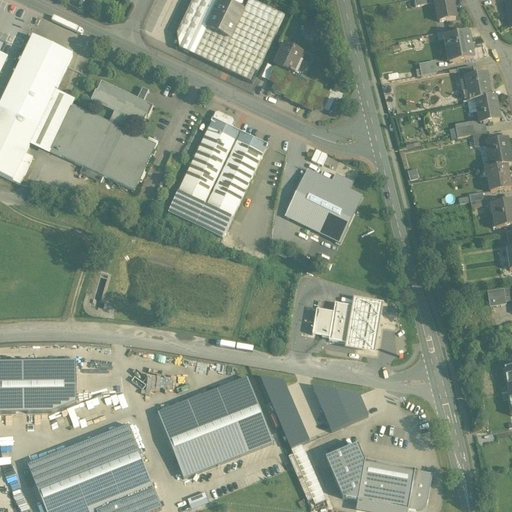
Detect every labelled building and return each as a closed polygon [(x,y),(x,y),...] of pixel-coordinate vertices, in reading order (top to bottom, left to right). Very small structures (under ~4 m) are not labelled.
[(249,1),(243,13),(230,40),(207,29),(220,2),(221,0),(193,0),(176,35),(179,50),(252,85),(284,17),(249,1)] [(451,1),(435,4),(439,23),(455,20),(451,1)] [(243,13),(220,2),(207,29),(230,40),(243,13)] [(444,41),(444,39),(468,35),(467,29),(437,35),(438,42),(444,41)] [(468,35),(444,39),(444,41),(446,50),(449,49),(452,64),(473,60),(468,35)] [(33,37),(0,105),(0,176),(12,182),(25,155),(72,56),(33,37)] [(302,55),(285,47),(275,68),(276,68),(292,76),(293,74),(302,55)] [(434,63),(419,66),(421,78),(437,75),(434,63)] [(322,89),(294,76),(295,75),(293,74),(292,76),(276,68),(269,82),(276,85),(275,87),(273,91),(274,94),(278,95),(280,95),(291,100),(290,102),(311,112),(312,109),(321,113),(329,96),(320,92),(322,89)] [(472,68),(457,71),(459,81),(465,80),(465,79),(474,78),(472,68)] [(487,85),(485,76),(474,78),(465,79),(465,80),(470,103),(475,102),(490,99),(488,90),(487,85)] [(137,100),(102,83),(101,83),(97,92),(96,92),(95,92),(90,102),(91,103),(114,114),(109,124),(124,132),(129,121),(141,126),(142,126),(146,117),(147,118),(148,118),(153,108),(152,107),(143,103),(144,102),(143,100),(139,98),(137,99),(137,100)] [(490,99),(475,102),(480,126),(499,122),(499,121),(498,122),(496,108),(497,108),(495,98),(490,99)] [(109,124),(71,106),(49,152),(134,193),(151,157),(153,158),(155,153),(153,152),(156,147),(124,132),(109,124)] [(233,120),(218,113),(215,114),(212,121),(231,130),(234,123),(233,120)] [(212,121),(177,194),(232,220),(267,147),(231,130),(212,121)] [(472,130),(456,133),(456,130),(455,130),(457,140),(472,137),(474,137),(472,127),(472,130)] [(474,137),(472,137),(473,144),(488,142),(486,135),(474,137)] [(506,140),(487,144),(491,169),(506,166),(511,165),(506,140)] [(182,159),(172,154),(169,160),(179,165),(182,159)] [(25,155),(12,182),(20,185),(33,158),(25,155)] [(179,165),(169,160),(164,170),(175,175),(180,165),(179,165)] [(491,169),(484,171),(486,171),(490,194),(511,190),(506,166),(491,169)] [(331,183),(307,172),(285,218),(340,245),(362,198),(349,192),(352,185),(351,183),(336,176),(334,177),(331,183)] [(232,220),(177,194),(168,214),(223,240),(232,220)] [(482,194),(469,197),(470,204),(483,201),(482,194)] [(483,201),(470,204),(471,210),(484,207),(483,201)] [(511,201),(491,206),(495,230),(511,226),(511,201)] [(511,289),(487,293),(489,305),(511,301),(511,289)] [(346,343),(345,349),(374,354),(383,304),(354,299),(352,307),(346,343)] [(329,341),(346,343),(352,307),(335,305),(333,314),(330,339),(329,341)] [(312,336),(330,339),(333,314),(316,311),(312,336)] [(76,364),(0,364),(0,415),(52,414),(77,405),(76,364)] [(284,384),(260,379),(291,451),(302,447),(309,443),(284,384)] [(247,380),(158,415),(183,481),(273,445),(247,380)] [(359,396),(312,388),(332,434),(368,418),(359,396)] [(105,398),(108,411),(126,408),(123,394),(105,398)] [(103,511),(154,492),(128,427),(27,467),(45,511),(103,511)] [(302,447),(291,451),(315,506),(326,502),(302,447)] [(357,447),(326,461),(342,500),(358,503),(364,463),(357,447)] [(389,467),(364,463),(358,503),(408,511),(415,472),(389,467)] [(417,473),(415,472),(408,511),(414,511),(415,511),(418,511),(420,511),(423,510),(424,509),(426,506),(427,504),(428,501),(427,501),(431,476),(416,473),(417,473)] [(205,494),(187,501),(191,511),(209,505),(205,494)]
